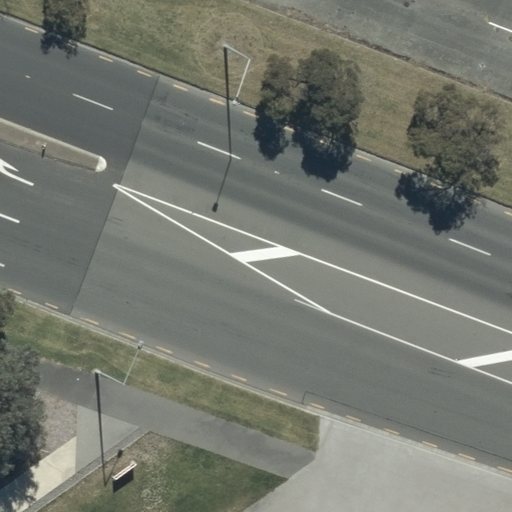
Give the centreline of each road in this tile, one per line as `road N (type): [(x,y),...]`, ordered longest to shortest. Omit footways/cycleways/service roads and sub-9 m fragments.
road 1 (trunk): [(0,74),(148,135),(362,280)]
road 2 (trunk): [(362,280),(102,238),(0,203)]
road 3 (trunk): [(511,340),(362,280)]
